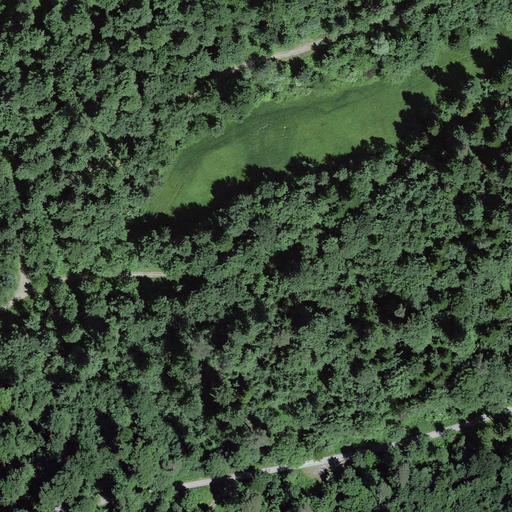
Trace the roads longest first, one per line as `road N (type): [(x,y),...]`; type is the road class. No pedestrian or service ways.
road 1 (track): [(511,98),(455,121),(361,206),(271,264),(231,273),(89,275),(0,309)]
road 2 (track): [(404,0),(360,28),(233,70),(48,195),(27,236),(21,298)]
road 3 (trunk): [(511,303),(351,147),(147,0)]
road 4 (track): [(51,511),(463,430),(511,409)]
